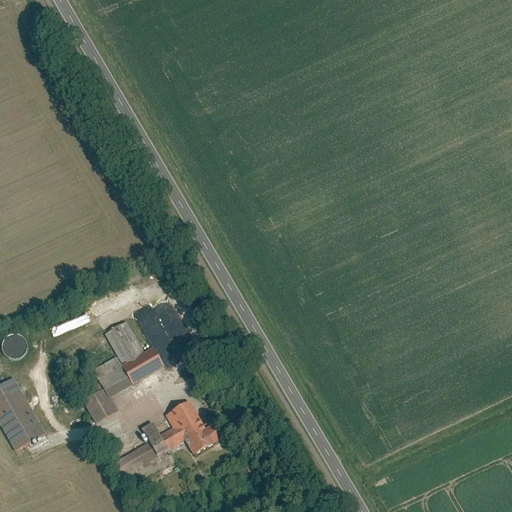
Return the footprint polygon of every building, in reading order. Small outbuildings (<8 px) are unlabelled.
[(169,343),(149,305),(133,314),(151,348),(155,346),(156,350),(169,343)] [(126,323),(105,334),(117,357),(92,369),(103,390),(82,401),(95,425),(119,413),(110,397),(162,370),(150,349),(142,353),(126,323)] [(19,359),(22,357),(24,353),(25,350),(25,346),(23,342),(21,339),(17,337),(13,337),(9,337),(6,339),(3,342),(1,346),(1,350),(2,354),(4,357),(8,360),(12,361),(16,361),(19,359)] [(96,339),(79,342),(81,352),(93,350),(92,347),(97,346),(96,339)] [(12,379),(0,384),(0,433),(13,459),(44,443),(12,379)] [(160,437),(168,452),(184,443),(191,456),(222,438),(214,423),(205,428),(190,401),(166,414),(174,429),(160,437)] [(149,444),(112,464),(119,478),(168,452),(160,437),(152,422),(140,428),(149,444)]
